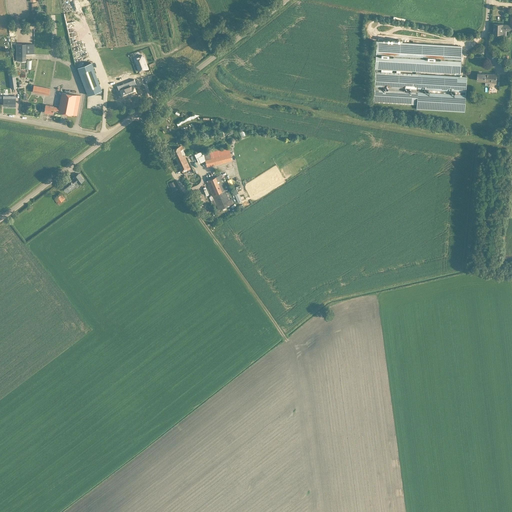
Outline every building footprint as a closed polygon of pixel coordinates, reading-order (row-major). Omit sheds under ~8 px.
[(494,33),(502,34),(506,34),(506,30),(511,30),(511,9),(511,10),(510,25),(503,24),(494,23),(494,33)] [(416,105),(416,109),(464,112),(467,77),(420,74),(421,72),(460,74),(462,46),(376,41),(375,69),(373,102),(416,105)] [(34,43),(16,43),(16,61),(26,61),(26,54),(27,54),(27,56),(30,56),(30,54),(34,54),(34,43)] [(142,55),(134,58),(139,71),(145,69),(145,70),(148,69),(143,56),(142,56),(142,55)] [(91,62),(78,67),(88,95),(101,90),(91,62)] [(496,83),(497,74),(486,73),(482,73),(481,72),(479,72),(478,73),(477,80),(485,81),(490,81),(490,82),(496,83)] [(117,86),(119,91),(120,90),(123,97),(136,92),(134,85),(136,84),(136,85),(136,84),(134,79),(134,80),(129,82),(131,85),(123,89),(121,85),(117,86)] [(33,85),(32,92),(49,95),(50,88),(33,85)] [(80,95),(75,95),(62,92),(61,93),(61,97),(59,107),(54,106),(45,104),(45,107),(44,112),(52,114),(53,110),(58,111),(58,112),(76,115),(80,95)] [(3,95),(3,105),(7,105),(10,105),(10,106),(16,106),(16,96),(3,95)] [(181,150),(183,149),(181,145),(172,150),(181,169),(182,172),(187,170),(190,168),(184,155),(181,150)] [(203,154),(207,167),(232,160),(229,147),(203,154)] [(61,185),(63,189),(65,191),(74,185),(74,184),(77,181),(78,183),(83,180),(79,173),(73,177),(74,178),(71,180),(69,178),(61,185)] [(223,191),(216,176),(206,181),(212,195),(223,191)] [(242,201),(238,192),(236,188),(232,190),(233,194),(234,194),(238,203),(242,201)] [(54,199),(58,204),(65,199),(61,194),(54,199)]
